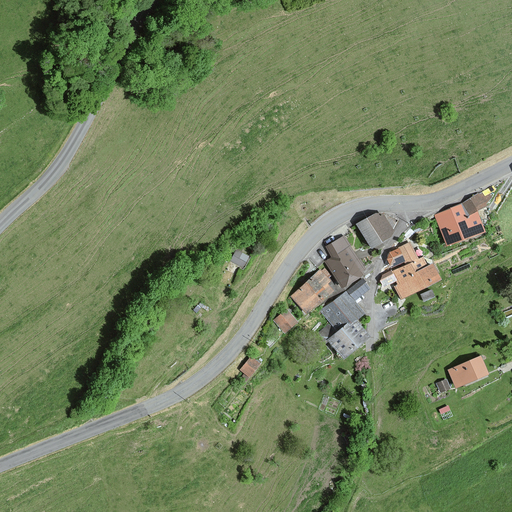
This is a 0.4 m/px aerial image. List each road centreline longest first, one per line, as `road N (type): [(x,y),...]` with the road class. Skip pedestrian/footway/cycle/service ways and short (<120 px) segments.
road 1 (tertiary): [(511,165),(453,194),(343,211),(310,238),(251,326),(197,383),(0,468)]
road 2 (tertiary): [(0,222),(65,154),(149,0)]
